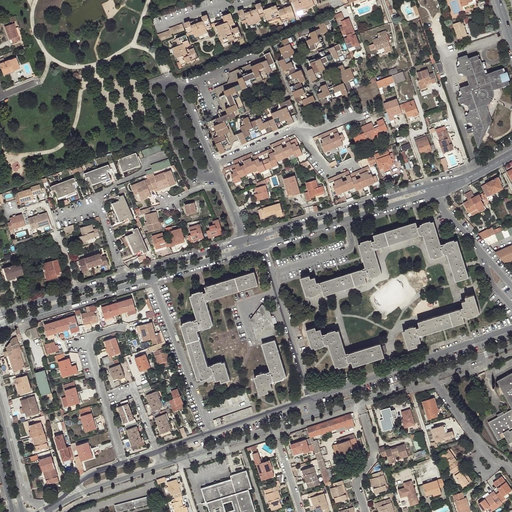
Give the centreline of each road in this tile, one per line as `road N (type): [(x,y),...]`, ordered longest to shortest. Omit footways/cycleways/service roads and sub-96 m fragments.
road 1 (tertiary): [(59,501),(274,428)]
road 2 (tertiary): [(511,330),(310,399)]
road 3 (unknown): [(509,32),(446,60),(476,173)]
road 4 (unclassified): [(262,246),(434,195)]
road 5 (unclassified): [(428,185),(258,235)]
road 6 (residential): [(213,165),(293,130),(328,170),(352,161)]
road 7 (residential): [(154,278),(211,433)]
road 8 (unclassified): [(0,324),(154,278)]
road 9 (residential): [(262,246),(310,399)]
road 10 (unclassified): [(124,276),(0,315)]
road 11 (residential): [(124,463),(86,339)]
road 12 (unclassified): [(242,240),(124,276)]
road 13 (residential): [(358,399),(376,457),(355,487),(363,511)]
